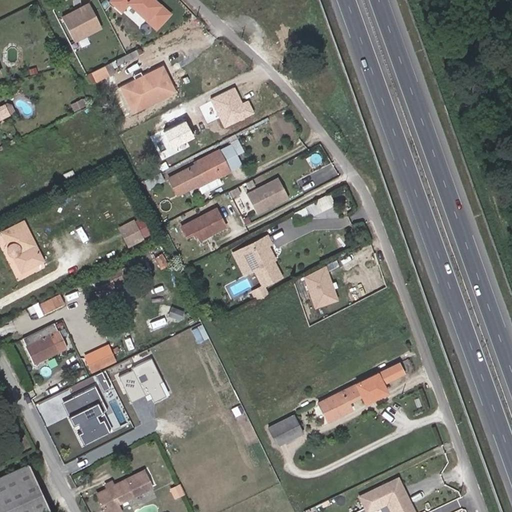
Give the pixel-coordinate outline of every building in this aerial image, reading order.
[(116,0),(114,3),(122,11),(129,3),(148,19),(151,15),(159,22),(161,24),(170,13),(154,0),(116,0)] [(101,27),(88,3),(61,17),(74,41),(101,27)] [(159,22),(151,15),(148,19),(156,26),(159,22)] [(178,35),(199,24),(195,18),(175,29),(178,35)] [(119,65),(130,59),(128,53),(116,59),(119,65)] [(108,75),(103,66),(92,72),(96,81),(108,75)] [(133,111),(173,91),(161,67),(138,79),(132,82),(121,87),(133,111)] [(107,102),(106,98),(103,92),(96,95),(106,114),(112,111),(107,102)] [(244,151),(238,141),(231,144),(237,155),(244,151)] [(242,165),(237,155),(231,144),(231,143),(218,150),(229,171),(242,165)] [(198,187),(229,171),(218,150),(194,162),(195,164),(168,178),(177,195),(197,185),(198,187)] [(164,181),(160,172),(144,181),(148,189),(164,181)] [(278,178),(246,194),(256,215),(288,199),(278,178)] [(295,224),(313,215),(308,205),(290,214),(295,224)] [(225,227),(215,209),(181,227),(186,237),(193,233),(195,237),(197,236),(199,240),(225,227)] [(129,246),(151,236),(141,215),(119,226),(129,246)] [(42,261),(23,221),(1,232),(8,246),(7,249),(7,251),(8,253),(10,255),(12,255),(13,255),(21,271),(42,261)] [(268,257),(270,252),(267,245),(270,243),(266,236),(251,244),(252,246),(242,252),(252,271),(254,270),(262,286),(280,276),(272,260),(270,261),(268,257)] [(252,271),(242,252),(252,246),(251,244),(233,253),(244,275),(252,271)] [(316,308),(340,299),(328,265),(303,274),(316,308)] [(125,284),(121,275),(129,272),(126,267),(100,279),(102,283),(110,299),(119,295),(115,288),(125,284)] [(267,295),(262,286),(253,290),(258,299),(267,295)] [(64,305),(59,294),(38,304),(44,315),(64,305)] [(66,348),(57,330),(53,323),(22,338),(26,346),(25,346),(34,363),(66,348)] [(142,342),(136,329),(127,333),(133,346),(142,342)] [(109,342),(84,354),(92,372),(118,360),(109,342)] [(154,358),(119,372),(130,400),(152,391),(155,399),(168,393),(154,358)] [(364,403),(386,392),(382,383),(403,373),(398,363),(317,403),(327,421),(351,409),(347,402),(361,395),(364,403)] [(264,409),(303,389),(299,382),(260,401),(264,409)] [(62,402),(84,443),(125,421),(118,410),(111,413),(95,384),(62,402)] [(302,434),(292,415),(268,427),(277,446),(302,434)] [(0,511),(50,511),(29,464),(0,477),(0,511)] [(116,503),(151,485),(144,471),(113,486),(107,489),(97,494),(105,511),(119,511),(120,511),(116,503)] [(398,478),(360,497),(367,511),(387,503),(391,511),(413,511),(413,510),(409,511),(403,498),(401,499),(399,495),(401,494),(399,490),(402,488),(398,478)] [(183,493),(178,484),(171,487),(175,497),(183,493)]
